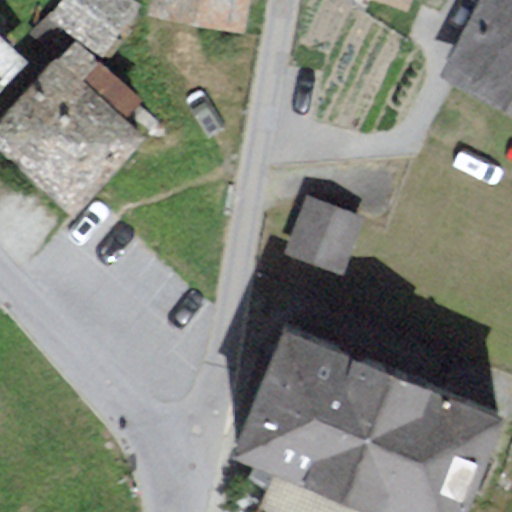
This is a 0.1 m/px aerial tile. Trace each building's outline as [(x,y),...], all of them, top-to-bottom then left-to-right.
[(56,0),(47,9),(72,37),(85,51),(129,10),(119,0),(56,0)] [(131,0),(129,10),(238,33),(245,0),(131,0)] [(364,0),(397,9),(399,0),(364,0)] [(511,0),(500,0),(460,87),(511,111),(511,0)] [(72,37),(0,100),(0,161),(50,217),(152,127),(85,51),(72,37)] [(0,72),(11,64),(0,51),(0,72)] [(305,217),(301,259),(346,264),(351,222),(305,217)] [(289,337),(241,468),(261,475),(286,484),(363,511),(462,511),(498,412),(289,337)] [(363,511),(286,484),(276,511),(363,511)]
